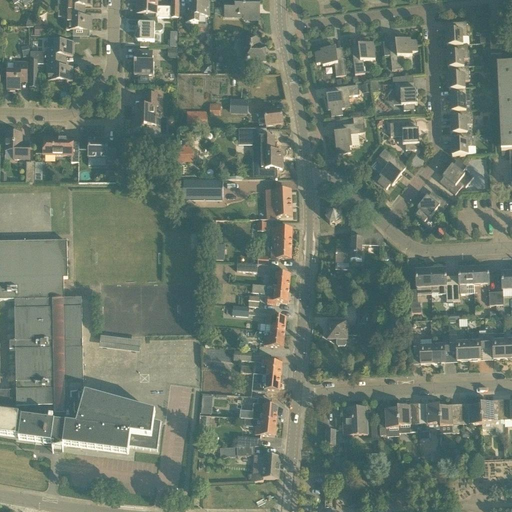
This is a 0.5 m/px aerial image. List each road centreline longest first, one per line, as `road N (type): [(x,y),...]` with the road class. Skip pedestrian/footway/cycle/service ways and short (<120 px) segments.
road 1 (residential): [(384,225),(432,167),(436,148),(429,8)]
road 2 (tertiary): [(297,396),(308,177)]
road 3 (residential): [(511,385),(297,396)]
road 4 (tertiary): [(308,177),(282,30)]
road 5 (residential): [(282,30),(429,8)]
road 6 (residential): [(511,247),(421,250),(384,225)]
